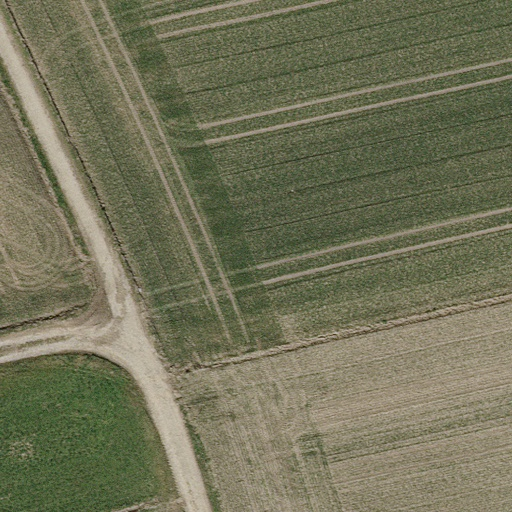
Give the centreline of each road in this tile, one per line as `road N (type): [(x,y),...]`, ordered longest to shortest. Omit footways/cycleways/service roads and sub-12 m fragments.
road 1 (track): [(180,511),(128,333),(0,42)]
road 2 (track): [(128,333),(0,362)]
